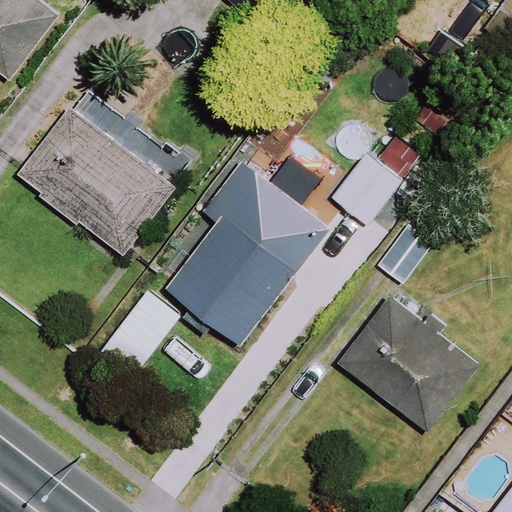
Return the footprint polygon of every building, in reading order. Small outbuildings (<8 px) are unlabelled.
[(63,17),(39,0),(0,0),(0,86),(7,91),(63,17)] [(267,0),(231,0),(252,18),(267,0)] [(130,129),(86,96),(23,179),(125,255),(175,188),(118,145),(130,129)] [(330,140),(305,118),(277,150),(302,171),(330,140)] [(405,181),(370,152),(334,196),(369,225),(405,181)] [(313,255),(240,200),(163,300),(181,314),(190,302),(244,344),(313,255)] [(478,363),(391,297),(343,362),(430,428),(478,363)] [(511,511),(511,491),(495,511),(511,511)]
